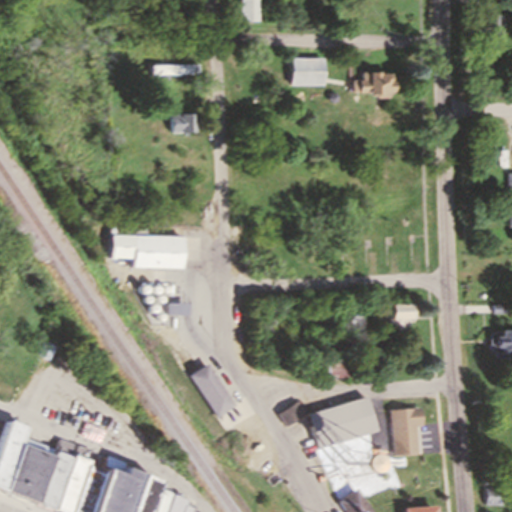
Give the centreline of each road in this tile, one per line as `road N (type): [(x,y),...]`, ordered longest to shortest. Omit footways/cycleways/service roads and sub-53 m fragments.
road 1 (residential): [(327,511),(233,357),(204,0)]
road 2 (secondary): [(463,511),(438,0)]
road 3 (residential): [(440,42),(208,41)]
road 4 (residential): [(451,279),(226,285)]
